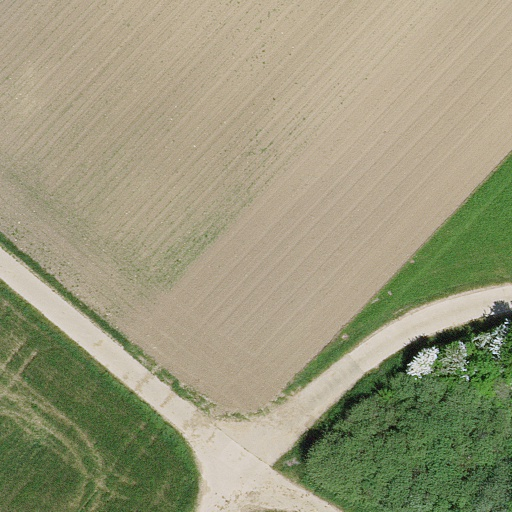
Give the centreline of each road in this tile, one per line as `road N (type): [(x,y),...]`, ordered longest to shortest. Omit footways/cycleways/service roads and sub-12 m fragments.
road 1 (track): [(0,266),(240,467),(220,511)]
road 2 (track): [(240,467),(390,344),(511,299)]
